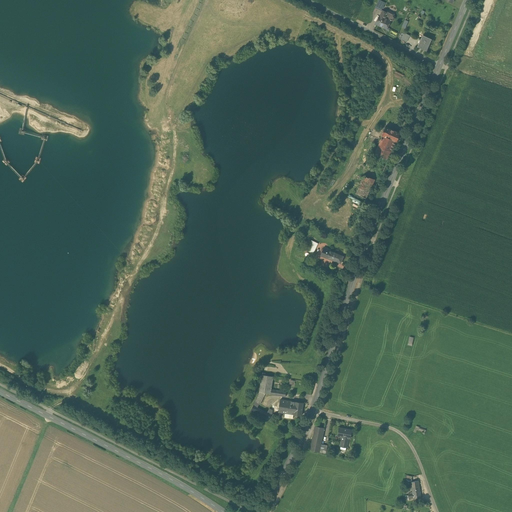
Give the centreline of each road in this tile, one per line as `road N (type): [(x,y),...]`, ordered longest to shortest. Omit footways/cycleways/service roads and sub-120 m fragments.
road 1 (tertiary): [(263,511),(313,410),(365,245),(468,0)]
road 2 (tertiary): [(223,511),(0,391)]
road 3 (track): [(9,511),(50,410),(66,397),(0,364)]
road 4 (track): [(313,410),(401,433),(437,511)]
road 5 (track): [(439,65),(307,0)]
